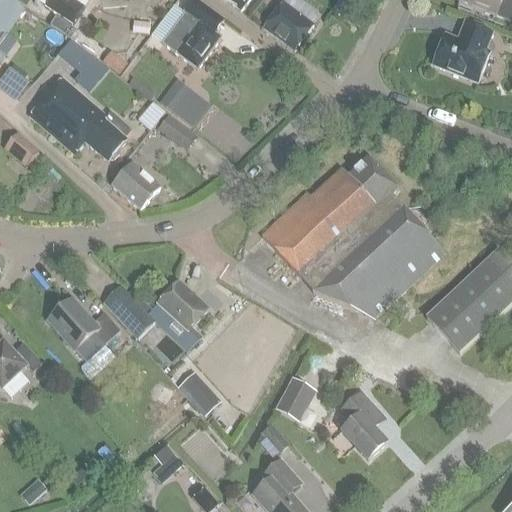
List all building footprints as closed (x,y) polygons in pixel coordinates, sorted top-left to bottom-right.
[(0,0),(0,43),(23,10),(7,0),(0,0)] [(52,0),(47,9),(74,27),(85,10),(69,0),(52,0)] [(222,0),(242,15),(252,0),(222,0)] [(511,0),(461,0),(460,3),(511,23),(511,0)] [(225,24),(197,3),(187,16),(186,16),(181,23),(163,46),(198,72),(221,41),(215,37),(225,24)] [(336,13),(361,31),(368,21),(343,3),(336,13)] [(315,29),(284,5),(264,31),(296,54),(315,29)] [(51,29),(72,43),(77,34),(57,20),(51,29)] [(44,51),(54,59),(68,42),(43,22),(35,32),(49,44),(44,51)] [(151,26),(134,24),(133,36),(150,38),(151,26)] [(434,68),(479,86),(491,56),(485,54),(493,36),(467,25),(459,44),(446,39),(434,68)] [(93,94),(113,70),(76,39),(61,56),(83,75),(77,81),(93,94)] [(129,67),(120,61),(112,72),(120,79),(129,67)] [(86,146),(109,166),(128,143),(108,127),(112,122),(62,81),(30,120),(75,159),(86,146)] [(130,88),(151,104),(156,98),(134,82),(130,88)] [(207,111),(186,95),(178,105),(167,97),(160,106),(192,131),(207,111)] [(198,141),(170,120),(160,134),(188,155),(198,141)] [(5,152),(26,171),(40,155),(18,136),(5,152)] [(399,193),(371,162),(351,180),(343,172),(312,200),(308,196),(262,240),(316,298),(375,322),(446,256),(393,199),(399,193)] [(113,190),(142,215),(162,192),(133,167),(113,190)] [(511,308),(511,265),(500,254),(427,322),(461,357),(511,308)] [(159,308),(189,335),(209,313),(179,286),(159,308)] [(105,317),(95,326),(73,302),(48,324),(75,355),(96,337),(106,348),(121,335),(105,317)] [(143,303),(120,324),(138,344),(143,339),(161,322),(143,303)] [(16,355),(4,343),(0,347),(0,389),(2,392),(27,369),(34,376),(43,368),(24,347),(16,355)] [(207,418),(221,405),(195,377),(182,390),(207,418)] [(318,395),(294,382),(276,414),(301,427),(318,395)] [(343,435),(369,464),(388,447),(370,427),(381,417),(362,396),(343,413),(354,425),(343,435)] [(262,438),(280,458),(291,449),(273,428),(262,438)] [(108,447),(98,455),(107,467),(117,459),(108,447)] [(162,469),(154,477),(163,488),(184,468),(168,449),(155,460),(162,469)] [(254,499),(264,511),(305,511),(292,497),(303,488),(282,464),(270,474),(276,480),(254,499)] [(86,484),(79,475),(70,483),(78,492),(86,484)] [(47,493),(38,483),(29,491),(39,501),(47,493)] [(205,491),(192,503),(200,511),(217,511),(221,509),(205,491)]
